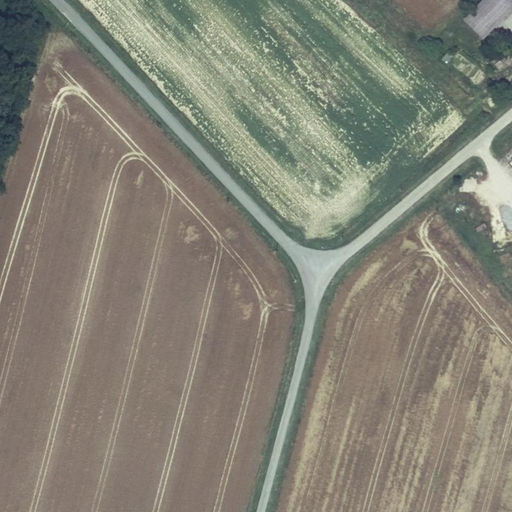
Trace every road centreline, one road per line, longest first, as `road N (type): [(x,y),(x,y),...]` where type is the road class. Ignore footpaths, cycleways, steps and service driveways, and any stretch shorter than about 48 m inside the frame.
road 1 (tertiary): [(313,270),(56,0)]
road 2 (tertiary): [(511,113),(366,237),(313,270)]
road 3 (tertiary): [(261,511),(309,325),(313,270)]
